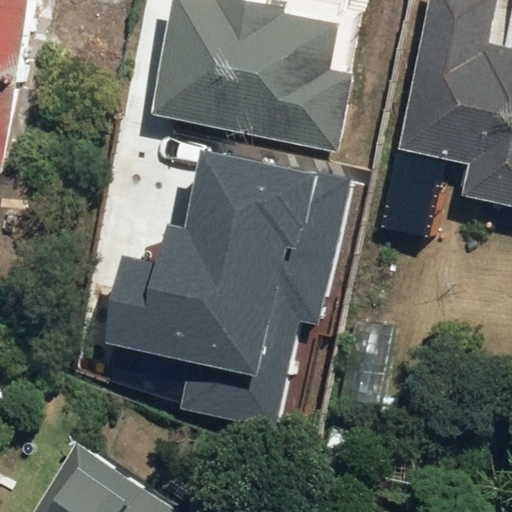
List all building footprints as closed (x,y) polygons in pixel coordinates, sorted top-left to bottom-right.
[(0,0),(0,159),(28,164),(53,0),(99,0),(141,6),(141,0),(0,0)] [(189,0),(168,108),(215,117),(214,124),(241,130),(242,122),(355,145),(371,64),(346,59),(356,13),(290,0),(189,0)] [(511,0),(444,0),(415,152),(477,164),(472,186),(511,193),(511,34),(505,33),(511,0)] [(192,389),(290,411),(313,310),(332,314),(364,170),(220,138),(202,216),(185,212),(176,251),(142,243),(123,330),(201,347),(192,389)] [(221,511),(97,434),(48,511),(221,511)]
